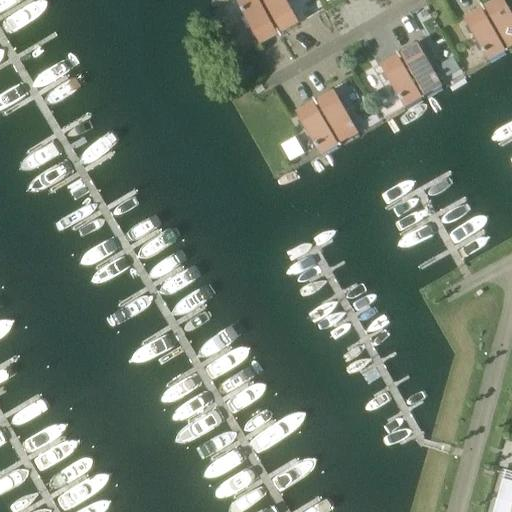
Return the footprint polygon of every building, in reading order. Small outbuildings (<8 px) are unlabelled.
[(250,0),(247,0),(227,12),(250,54),(274,41),(250,0)] [(281,0),(250,0),(274,41),(297,28),(281,0)] [(511,23),(499,0),(497,0),(475,13),(499,55),(511,47),(511,23)] [(475,13),(451,26),(475,68),(499,55),(475,13)] [(414,47),(391,60),(414,102),(438,89),(414,47)] [(391,60),(367,73),(391,116),(414,102),(391,60)] [(330,93),(307,106),(330,149),(354,135),(330,93)] [(307,106),(283,119),(307,162),(330,149),(307,106)]
